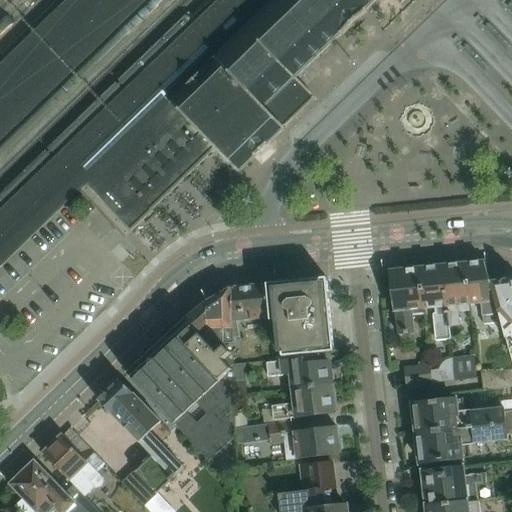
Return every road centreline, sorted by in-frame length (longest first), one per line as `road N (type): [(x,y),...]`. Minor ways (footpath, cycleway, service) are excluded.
road 1 (secondary): [(0,454),(186,275),(250,253)]
road 2 (residential): [(353,246),(385,511)]
road 3 (secondary): [(511,235),(480,231),(353,246)]
